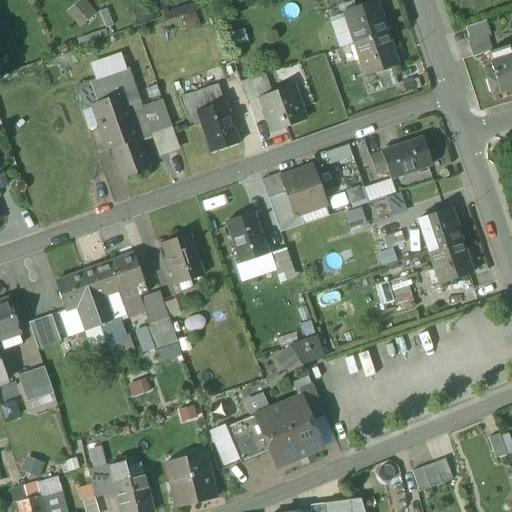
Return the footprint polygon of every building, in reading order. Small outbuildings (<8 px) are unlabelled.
[(76,0),(66,7),(78,25),(95,14),(85,0),(76,0)] [(375,1),(342,13),(347,27),(353,45),(386,34),(375,1)] [(485,22),(465,29),(470,42),(467,43),(472,58),(488,53),(491,52),(487,37),(490,36),(485,22)] [(347,27),(335,31),(341,49),(353,45),(347,27)] [(386,34),(353,45),(364,78),(397,67),(386,34)] [(511,54),(510,46),(491,52),(488,53),(491,62),(489,63),(493,75),(485,78),(491,96),(499,93),(499,95),(511,90),(511,54)] [(130,70),(89,85),(97,107),(92,108),(93,109),(108,152),(113,151),(122,178),(149,168),(139,139),(137,140),(126,109),(141,104),(130,70)] [(89,85),(74,90),(82,113),(93,109),(92,108),(97,107),(89,85)] [(218,86),(179,99),(189,126),(201,122),(197,111),(223,102),(218,86)] [(293,87),(260,99),(271,132),(305,120),(293,87)] [(162,102),(142,109),(153,139),(173,132),(162,102)] [(223,102),(197,111),(201,122),(212,154),(238,144),(223,102)] [(422,141),(380,155),(386,173),(388,181),(431,167),(422,141)] [(326,163),(349,157),(346,145),(323,152),(326,163)] [(380,155),(368,159),(374,177),(386,173),(380,155)] [(311,169),(281,180),(286,193),(294,216),(299,214),(324,205),(311,169)] [(361,189),(343,190),(343,203),(362,202),(361,189)] [(286,193),(267,200),(279,234),(303,226),(299,214),(294,216),(286,193)] [(399,194),(386,196),(390,214),(403,212),(399,194)] [(450,210),(417,221),(428,253),(461,242),(450,210)] [(254,213),(226,223),(239,264),(267,255),(254,213)] [(396,221),(378,226),(385,251),(378,253),(381,263),(394,260),(391,247),(402,243),(396,221)] [(188,235),(160,244),(175,286),(202,277),(188,235)] [(461,242),(428,253),(439,286),(472,275),(461,242)] [(133,254),(108,263),(118,292),(143,283),(133,254)] [(108,263),(81,272),(91,302),(104,297),(118,292),(108,263)] [(81,272),(55,281),(65,311),(76,307),(91,302),(81,272)] [(373,285),(380,305),(392,301),(385,281),(373,285)] [(143,283),(118,292),(122,304),(147,295),(143,283)] [(118,292),(104,297),(113,321),(126,317),(122,304),(118,292)] [(104,297),(91,302),(100,326),(112,322),(104,297)] [(9,298),(0,300),(0,337),(1,342),(22,335),(9,298)] [(162,303),(167,317),(177,313),(172,299),(162,303)] [(100,326),(91,302),(76,307),(85,332),(100,326)] [(65,311),(59,313),(68,338),(85,332),(76,307),(65,311)] [(52,315),(28,324),(37,350),(61,341),(52,315)] [(155,350),(177,343),(169,319),(147,326),(155,350)] [(119,320),(112,322),(100,326),(106,343),(125,336),(119,320)] [(314,335),(273,352),(279,366),(296,359),(298,365),(323,355),(314,335)] [(43,367),(18,376),(27,403),(53,394),(43,367)] [(484,382),(488,390),(510,380),(506,372),(484,382)] [(130,395),(149,390),(145,377),(126,383),(130,395)] [(313,388),(296,395),(298,398),(299,398),(309,420),(323,414),(313,388)] [(263,396),(243,404),(249,418),(255,416),(269,410),(263,396)] [(269,410),(255,416),(270,452),(277,468),(321,449),(309,420),(299,398),(298,398),(269,410)] [(249,418),(226,428),(240,464),(270,452),(255,416),(249,418)] [(498,435),(487,439),(495,460),(505,456),(498,435)] [(99,446),(86,448),(89,465),(102,463),(99,446)] [(206,453),(165,463),(176,508),(216,498),(206,453)] [(24,456),(19,473),(38,478),(42,461),(24,456)] [(444,460),(411,472),(419,494),(452,481),(444,460)] [(124,461),(109,465),(111,471),(113,481),(128,478),(124,461)] [(103,473),(89,476),(94,497),(116,492),(113,481),(111,471),(103,473)] [(128,478),(113,481),(116,492),(120,511),(152,511),(143,474),(128,478)] [(66,511),(57,478),(38,483),(24,487),(27,500),(40,497),(44,511),(66,511)] [(44,511),(40,497),(27,500),(30,511),(44,511)] [(30,511),(27,500),(14,504),(16,511),(30,511)] [(363,511),(360,501),(322,506),(322,511),(363,511)]
